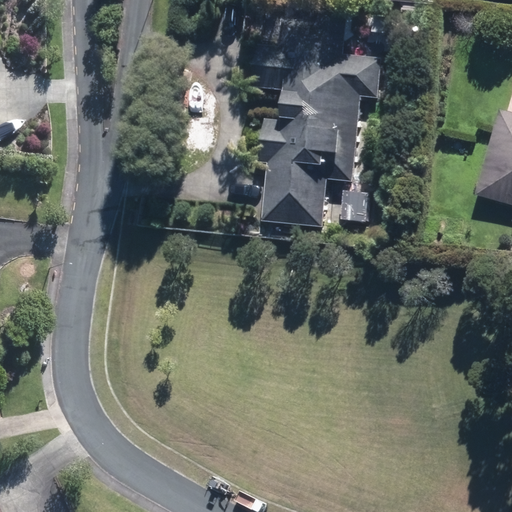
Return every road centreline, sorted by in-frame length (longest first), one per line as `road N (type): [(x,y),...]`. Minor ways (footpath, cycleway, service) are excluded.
road 1 (residential): [(214,511),(118,460),(76,402),(71,349),(97,179)]
road 2 (residential): [(136,0),(97,179)]
road 3 (residential): [(97,179),(85,0)]
